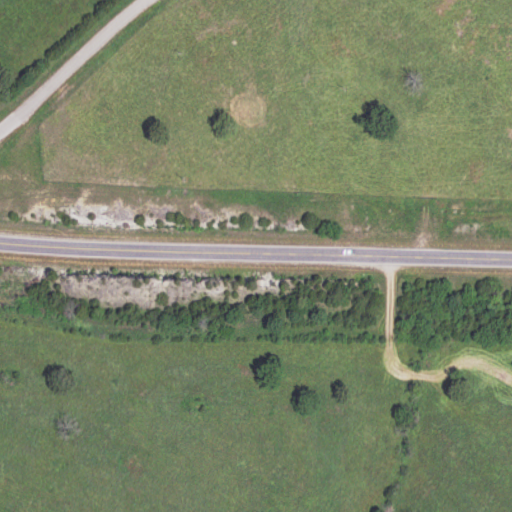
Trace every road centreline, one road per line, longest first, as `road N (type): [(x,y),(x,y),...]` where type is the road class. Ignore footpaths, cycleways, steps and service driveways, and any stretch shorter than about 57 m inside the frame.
road 1 (primary): [(511,253),(0,236)]
road 2 (residential): [(0,102),(77,36),(137,0)]
